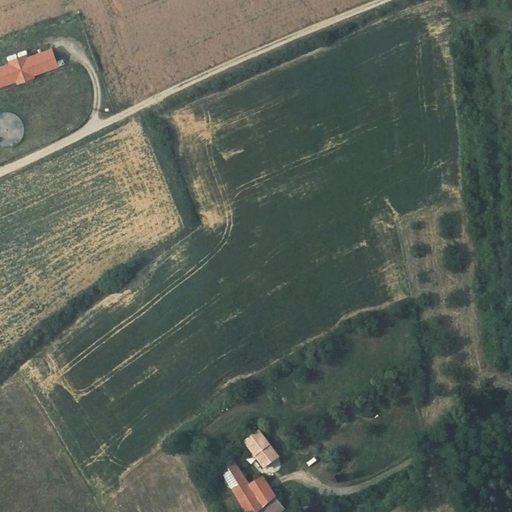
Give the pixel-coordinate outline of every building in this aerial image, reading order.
[(0,85),(60,66),(53,46),(30,54),(28,50),(8,56),(10,59),(0,61),(0,85)] [(25,136),(12,112),(3,117),(5,120),(0,122),(0,145),(1,148),(25,136)] [(265,436),(258,420),(250,425),(259,440),(265,436)] [(234,435),(238,443),(250,464),(263,457),(266,462),(273,457),(269,449),(266,451),(259,440),(250,425),(234,435)] [(231,453),(228,450),(215,457),(206,462),(230,511),(231,511),(244,507),(247,511),(254,511),(268,504),(248,475),(236,480),(225,457),(231,453)]
